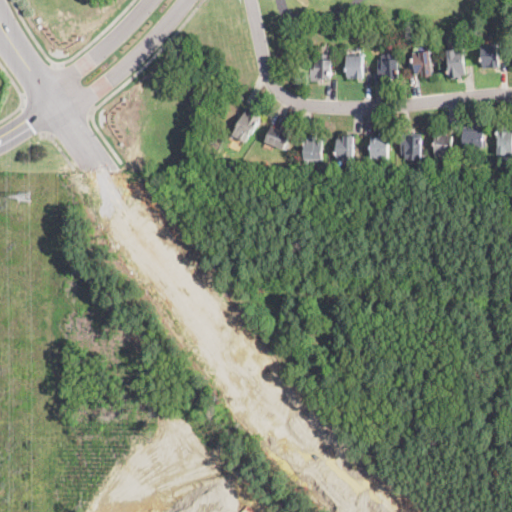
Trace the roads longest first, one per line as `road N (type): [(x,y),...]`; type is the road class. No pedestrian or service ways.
road 1 (residential): [(252,0),(270,77),(286,99),(371,107),(511,93)]
road 2 (tertiary): [(0,20),(102,164)]
road 3 (residential): [(57,104),(95,87),(184,0)]
road 4 (residential): [(148,0),(57,104)]
